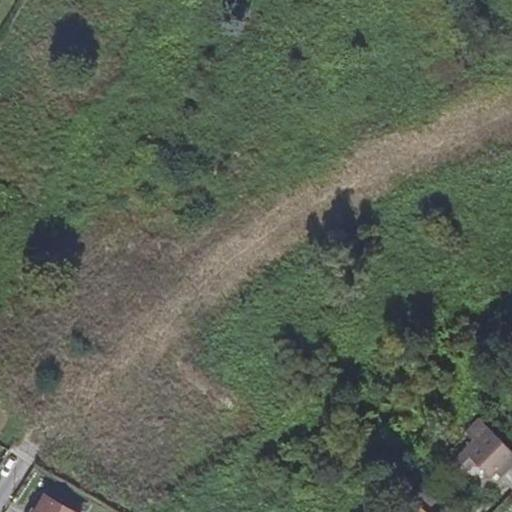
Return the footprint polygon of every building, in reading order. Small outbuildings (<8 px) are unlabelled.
[(511,455),(511,451),(500,440),(479,419),(468,432),(475,440),(454,464),(465,474),(477,462),(493,476),(496,473),(511,455)] [(511,464),(511,455),(496,473),(501,476),(511,464)] [(443,476),(436,469),(412,496),(428,511),(437,501),(429,493),(443,476)] [(71,511),(44,496),(35,511),(71,511)] [(426,511),(412,497),(399,511),(398,511),(426,511)]
